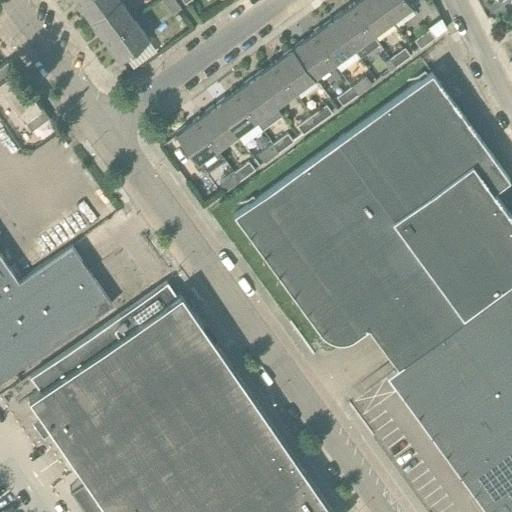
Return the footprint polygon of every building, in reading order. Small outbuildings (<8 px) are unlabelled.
[(75,0),(90,19),(115,0),(75,0)] [(104,39),(134,17),(121,0),(115,0),(90,19),(104,39)] [(175,0),(162,0),(172,12),(180,6),(175,0)] [(391,20),(376,0),(357,0),(351,5),(372,34),(391,20)] [(412,5),(408,0),(376,0),(391,20),(412,5)] [(372,34),(351,5),(331,19),(353,48),(372,34)] [(134,17),(104,39),(119,59),(149,37),(134,17)] [(353,48),(331,19),(312,33),(333,62),(353,48)] [(421,47),(435,36),(429,29),(415,40),(421,47)] [(333,62),(312,33),(293,47),(314,76),(333,62)] [(389,57),(395,65),(410,54),(404,46),(389,57)] [(314,76),(293,47),(273,61),(295,91),(314,76)] [(395,65),(389,57),(383,62),(389,70),(395,65)] [(295,91),(273,61),(254,76),(275,105),(295,91)] [(511,511),(511,217),(492,189),(508,177),(431,71),(234,214),(272,269),(319,331),(323,336),(327,339),(331,341),(337,342),(342,342),(347,341),(353,338),(377,321),(406,362),(387,375),(486,511),(511,511)] [(11,84),(4,76),(0,78),(0,87),(31,130),(49,117),(20,77),(11,84)] [(275,105),(254,76),(235,90),(256,119),(263,128),(281,114),(275,105)] [(351,87),(356,94),(371,83),(365,76),(351,87)] [(356,94),(351,87),(336,97),(341,105),(356,94)] [(256,119),(235,90),(215,104),(237,133),(256,119)] [(237,133),(215,104),(196,118),(217,147),(237,133)] [(312,114),(317,122),(331,112),(326,104),(312,114)] [(297,125),(303,133),(317,122),(312,114),(297,125)] [(217,147),(196,118),(176,133),(197,162),(217,147)] [(278,151),(293,140),(287,132),(272,143),(278,151)] [(278,151),(272,143),(258,154),(263,161),(278,151)] [(233,171),(239,180),(254,169),(248,161),(233,171)] [(239,180),(233,171),(219,182),(225,190),(239,180)] [(19,280),(0,293),(0,373),(8,368),(11,373),(112,304),(71,244),(19,280)] [(0,293),(19,280),(0,253),(0,293)] [(107,511),(164,511),(279,434),(180,291),(176,294),(166,280),(30,375),(39,388),(28,396),(96,495),(90,499),(98,511),(106,511),(107,511)] [(332,511),(279,434),(164,511),(332,511)]
